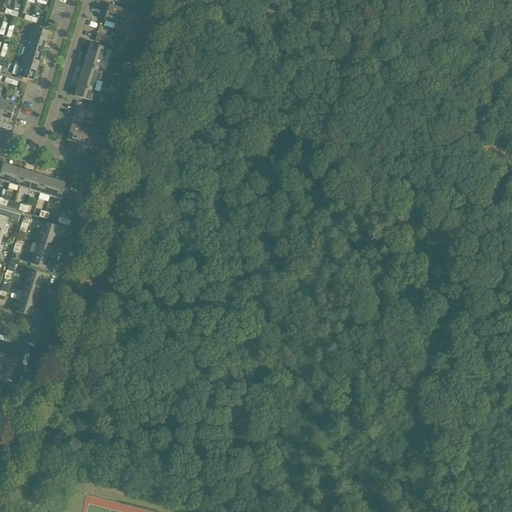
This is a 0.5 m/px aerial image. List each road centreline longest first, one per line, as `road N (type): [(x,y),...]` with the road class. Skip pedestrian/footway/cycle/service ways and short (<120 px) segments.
road 1 (unclassified): [(27,511),(44,457),(33,422),(65,392),(80,357),(195,0)]
road 2 (residential): [(40,337),(94,163),(43,148)]
road 3 (residential): [(43,148),(90,0)]
road 4 (residential): [(72,0),(27,143)]
